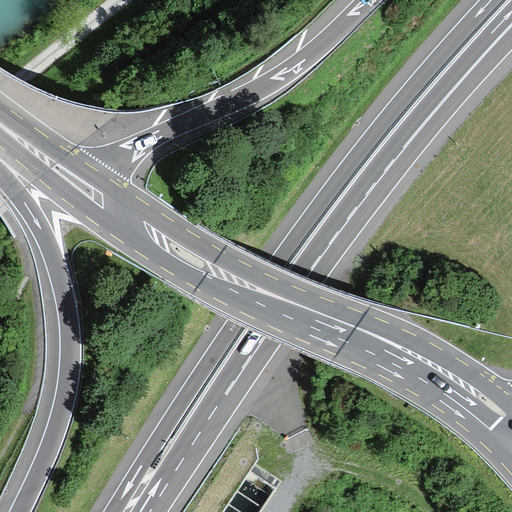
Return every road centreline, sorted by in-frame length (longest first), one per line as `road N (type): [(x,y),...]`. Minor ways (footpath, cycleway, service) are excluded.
road 1 (trunk): [(494,0),(311,217),(194,383),(117,511)]
road 2 (trunk): [(150,511),(335,235),(491,45)]
road 3 (secondary): [(505,403),(443,360),(218,257),(108,189)]
road 4 (secondary): [(108,222),(201,282),(414,384),(490,440)]
road 5 (secondary): [(0,166),(49,248),(69,321),(61,414),(19,511)]
road 6 (motorway): [(368,0),(290,70),(140,145),(108,189)]
road 7 (track): [(120,0),(0,101)]
road 8 (track): [(432,511),(399,484),(301,459)]
road 9 (secondary): [(0,129),(108,222)]
road 10 (secondary): [(108,189),(0,119)]
